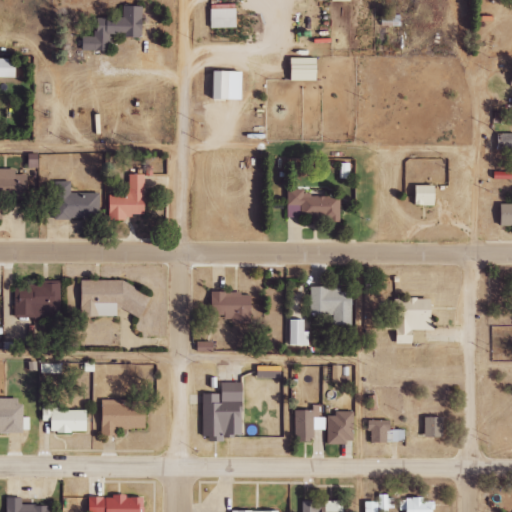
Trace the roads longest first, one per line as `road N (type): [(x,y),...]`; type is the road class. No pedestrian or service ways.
road 1 (residential): [(511,468),(0,464)]
road 2 (residential): [(511,254),(0,252)]
road 3 (residential): [(180,511),(186,6)]
road 4 (residential): [(469,511),(471,254)]
